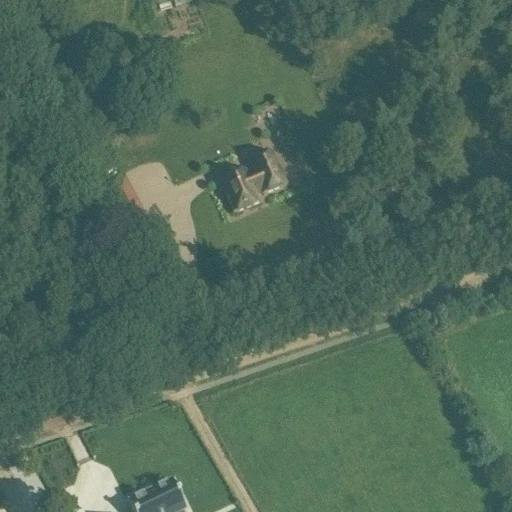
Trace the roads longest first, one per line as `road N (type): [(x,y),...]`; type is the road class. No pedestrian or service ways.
road 1 (track): [(0,439),(511,264)]
road 2 (track): [(247,511),(175,379)]
